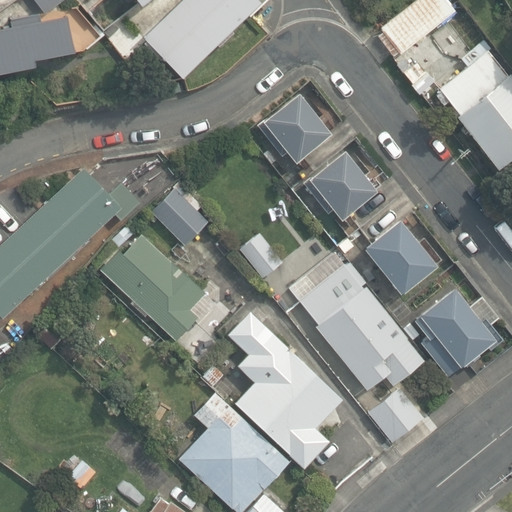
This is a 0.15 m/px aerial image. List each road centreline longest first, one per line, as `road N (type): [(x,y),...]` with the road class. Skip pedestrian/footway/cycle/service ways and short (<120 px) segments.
road 1 (residential): [(0,158),(28,143),(187,113),(227,97),(287,51),(324,45),(352,62),(511,266)]
road 2 (residential): [(407,511),(511,429)]
